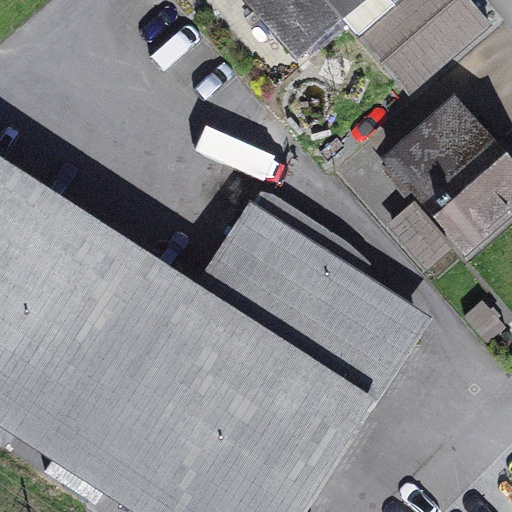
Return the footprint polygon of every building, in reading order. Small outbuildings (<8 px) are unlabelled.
[(252,0),(300,55),(339,22),(320,0),(252,0)] [(320,0),(339,22),(342,19),(409,96),(490,27),(466,0),(320,0)] [(467,249),(511,210),(511,178),(487,150),(471,132),(453,111),(392,164),(393,165),(416,191),(467,249)] [(482,123),(471,132),(487,150),(498,141),(482,123)] [(416,191),(393,165),(386,171),(408,197),(416,191)] [(0,175),(0,413),(153,511),(300,511),(419,329),(352,286),(367,264),(265,198),(198,302),(0,175)] [(394,229),(427,267),(449,249),(416,210),(394,229)] [(482,307),(469,318),(486,338),(499,326),(482,307)]
